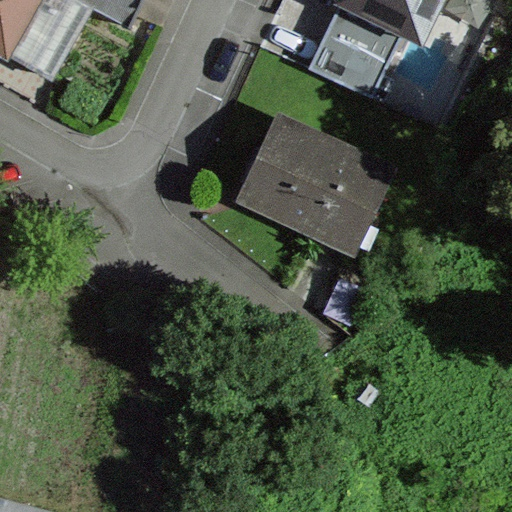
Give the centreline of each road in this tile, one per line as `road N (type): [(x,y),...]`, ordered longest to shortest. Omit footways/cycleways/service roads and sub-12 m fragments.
road 1 (residential): [(208,0),(116,193)]
road 2 (residential): [(116,193),(264,290)]
road 3 (residential): [(116,193),(0,135)]
